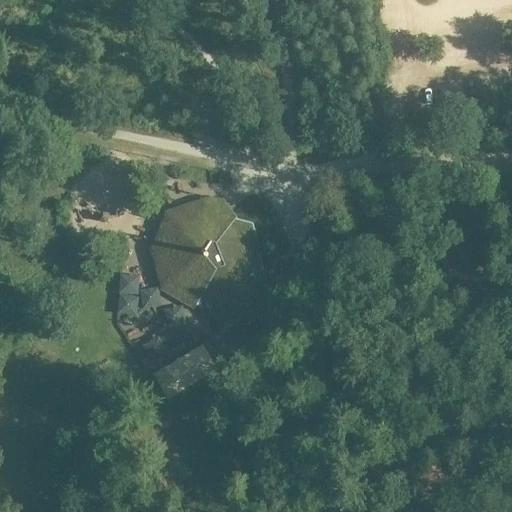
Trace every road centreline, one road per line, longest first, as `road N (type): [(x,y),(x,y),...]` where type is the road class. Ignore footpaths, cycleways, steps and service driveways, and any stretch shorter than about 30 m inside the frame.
road 1 (track): [(511,291),(455,358),(318,435),(210,467),(111,444)]
road 2 (track): [(511,423),(473,372),(469,341),(420,309),(343,279),(300,238)]
road 3 (unclassified): [(511,167),(303,174)]
road 4 (track): [(287,170),(272,0)]
